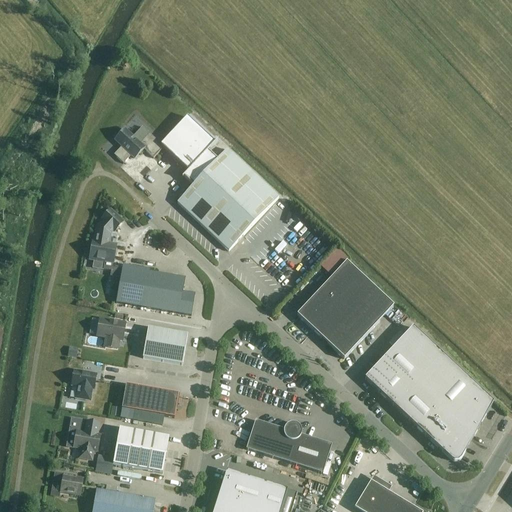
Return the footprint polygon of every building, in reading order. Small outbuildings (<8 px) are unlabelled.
[(161,146),(160,146),(163,149),(174,159),(173,161),(177,164),(178,163),(188,172),(183,178),(193,187),(177,204),(228,252),(278,199),(227,151),(217,161),(208,152),(215,144),(187,118),(182,123),(174,131),(161,146)] [(122,148),(114,156),(123,165),(131,157),(134,160),(143,150),(153,159),(163,149),(160,146),(161,146),(152,138),(142,128),(133,138),(125,131),(115,142),(122,148)] [(114,233),(123,223),(110,210),(101,220),(103,222),(97,228),(94,242),(92,242),(89,260),(113,264),(116,246),(108,244),(110,235),(113,231),(114,233)] [(100,277),(102,266),(71,261),(72,257),(69,256),(67,271),(100,277)] [(297,316),(344,361),(393,308),(346,264),(297,316)] [(191,317),(195,295),(182,293),(185,279),(149,273),(150,271),(122,266),(116,304),(191,317)] [(123,334),(125,325),(103,321),(100,337),(106,338),(105,347),(117,350),(120,333),(123,334)] [(415,386),(442,356),(410,327),(364,380),(394,408),(415,386)] [(182,366),(187,336),(148,329),(142,359),(182,366)] [(70,348),(68,358),(76,359),(77,349),(70,348)] [(443,412),(472,439),(492,405),(442,356),(415,386),(443,412)] [(71,387),(78,388),(76,397),(91,399),(93,391),(96,375),(74,371),(71,387)] [(123,409),(135,412),(135,411),(138,391),(139,389),(139,388),(130,387),(129,387),(127,386),(126,389),(123,409)] [(423,435),(443,412),(415,386),(394,408),(423,435)] [(175,418),(179,395),(139,388),(139,389),(138,391),(135,411),(135,412),(164,416),(175,418)] [(112,408),(110,416),(118,418),(120,409),(112,408)] [(123,409),(121,420),(162,427),(164,416),(135,412),(123,409)] [(443,412),(423,435),(450,461),(456,463),(460,461),(472,439),(443,412)] [(74,443),(73,448),(74,448),(81,450),(79,459),(92,462),(93,452),(97,453),(100,437),(98,436),(100,423),(78,419),(78,421),(77,422),(76,429),(75,432),(75,433),(74,443)] [(282,430),(255,421),(246,450),(322,475),(332,446),(301,436),(301,432),(300,429),(297,426),(294,425),(291,424),(287,425),(284,427),(282,430)] [(162,475),(169,439),(119,430),(115,453),(112,466),(162,475)] [(71,464),(74,457),(65,453),(62,461),(71,464)] [(290,511),(296,494),(226,472),(216,502),(247,511),(290,511)] [(54,473),(52,484),(61,486),(60,493),(80,496),(83,478),(54,473)] [(291,484),(278,481),(276,487),(290,490),(291,484)] [(111,484),(109,489),(118,492),(119,487),(111,484)] [(413,509),(379,488),(364,511),(425,511),(415,505),(413,509)] [(153,511),(155,502),(96,491),(94,499),(92,511),(153,511)] [(247,511),(216,502),(213,511),(247,511)]
